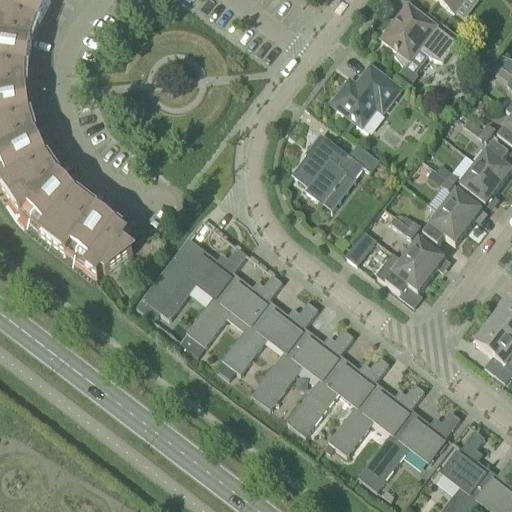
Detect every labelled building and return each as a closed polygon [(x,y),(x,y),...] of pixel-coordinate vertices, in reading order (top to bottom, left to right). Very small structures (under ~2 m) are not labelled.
[(50,7),(55,0),(0,0),(0,27),(34,40),(38,29),(50,7)] [(426,0),(428,1),(428,0),(430,0),(437,5),(445,11),(446,11),(453,16),(462,5),(465,0),(426,0)] [(457,48),(426,24),(407,10),(381,45),(397,57),(394,61),(403,74),(418,54),(430,63),(441,68),(457,48)] [(31,50),(34,40),(0,27),(0,84),(26,86),(26,74),(31,50)] [(400,95),(386,84),(370,72),(355,91),(349,86),(331,110),(361,133),(375,114),(382,119),(400,95)] [(29,122),(28,114),(25,97),(26,86),(0,84),(0,141),(32,132),(29,122)] [(511,122),(496,143),(511,155),(511,154),(511,122)] [(470,126),(465,132),(477,142),(485,148),(490,142),(482,135),(470,126)] [(487,129),(482,135),(490,142),(495,135),(487,129)] [(46,165),(42,158),(35,142),(32,132),(0,141),(0,189),(9,203),(52,174),(46,165)] [(379,167),(372,162),(357,150),(348,161),(324,142),(314,156),(316,158),(311,164),(306,161),(291,181),(308,194),(305,197),(322,211),(345,180),(353,186),(363,173),(370,178),(379,167)] [(501,168),(508,159),(493,147),(476,169),(502,189),(511,176),(501,168)] [(502,189),(476,169),(459,191),(485,211),(502,189)] [(54,250),(86,209),(75,202),(58,183),(52,174),(9,203),(20,220),(37,237),(54,250)] [(432,175),(428,181),(440,190),(442,192),(448,196),(453,190),(445,184),(432,175)] [(449,178),(445,184),(453,190),(458,184),(449,178)] [(481,216),(471,208),(455,196),(439,218),(464,238),(481,216)] [(122,251),(129,243),(86,209),(54,250),(97,283),(103,276),(105,278),(132,258),(122,251)] [(464,238),(439,218),(422,240),(437,252),(444,243),(454,251),(464,238)] [(394,223),(390,229),(402,239),(411,245),(415,239),(407,232),(394,223)] [(412,226),(407,232),(415,239),(420,232),(412,226)] [(361,236),(345,262),(357,269),(373,243),(361,236)] [(444,264),(434,256),(418,244),(401,266),(427,286),(444,264)] [(137,312),(136,313),(154,326),(160,319),(169,325),(188,300),(205,312),(213,303),(232,278),(233,279),(246,261),(236,254),(228,265),(221,261),(216,267),(187,245),(141,304),(137,312)] [(427,286),(401,266),(393,260),(376,282),(400,300),(407,291),(417,299),(427,286)] [(268,306),(282,288),(272,280),(264,292),(257,287),(253,293),(233,279),(232,278),(213,303),(185,338),(204,353),(232,317),(248,330),(249,330),(268,306)] [(304,332),(305,333),(318,315),(308,308),(299,319),(293,314),(288,321),(268,306),(249,330),(248,330),(221,366),(240,380),(268,344),(285,357),(304,332)] [(511,311),(506,307),(507,307),(506,306),(489,327),(511,344),(511,311)] [(511,366),(510,364),(511,361),(511,344),(489,327),(473,348),(473,349),(474,350),(475,349),(492,362),(484,374),(504,389),(511,379),(511,366)] [(303,372),(320,385),(339,360),(339,361),(354,342),(344,334),(335,346),(329,341),(324,347),(305,333),(304,332),(285,357),(251,401),(269,415),(303,372)] [(338,399),(355,412),(356,412),(374,388),(375,388),(389,370),(379,362),(370,374),(364,369),(359,375),(339,361),(339,360),(320,385),(286,428),(305,443),(338,399)] [(355,412),(328,448),(342,459),(346,462),(374,426),(391,439),(391,440),(410,415),(411,414),(424,398),(414,390),(405,402),(399,397),(395,402),(375,388),(374,388),(356,412),(355,412)] [(391,439),(357,483),(376,497),(409,453),(427,467),(447,441),(459,426),(448,419),(440,430),(433,425),(431,429),(411,414),(410,415),(391,440),(391,439)] [(497,482),(496,481),(477,467),(482,460),(476,455),(484,444),(474,437),(442,479),(460,492),(444,511),(474,511),(479,507),(478,506),(497,482)] [(511,511),(511,483),(511,481),(511,465),(510,464),(496,481),(497,482),(478,506),(479,507),(485,511),(511,511)]
